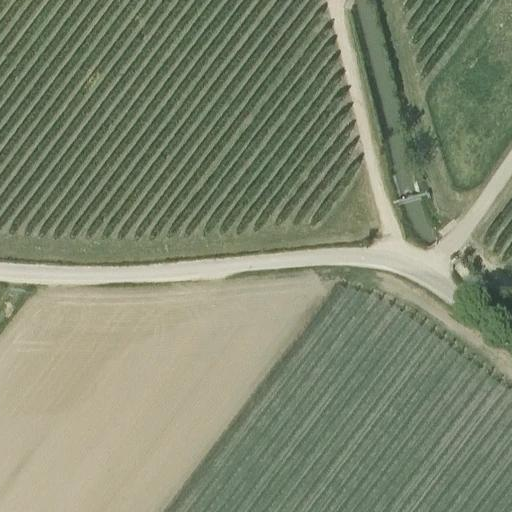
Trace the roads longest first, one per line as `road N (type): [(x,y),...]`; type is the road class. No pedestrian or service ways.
road 1 (unclassified): [(511,342),(428,273),(392,261),(0,271)]
road 2 (track): [(392,261),(334,0)]
road 3 (track): [(511,153),(428,273)]
